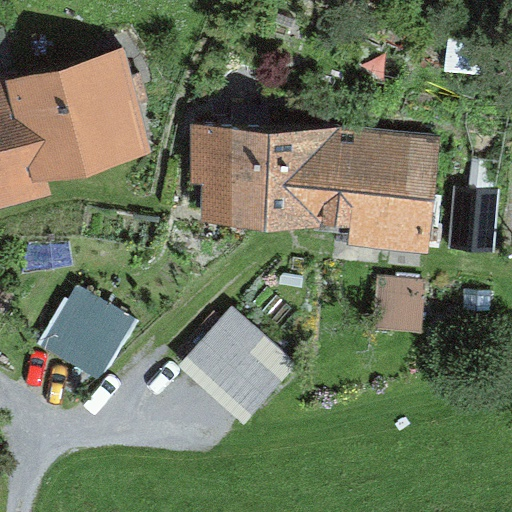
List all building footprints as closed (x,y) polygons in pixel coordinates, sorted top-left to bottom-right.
[(0,177),(152,140),(129,46),(0,77),(0,177)] [(201,212),(343,214),(361,216),(359,241),(439,249),(451,134),(371,126),(345,123),(203,121),(201,212)] [(425,309),(430,284),(389,277),(384,302),(425,309)] [(182,360),(248,418),(301,358),(235,300),(182,360)] [(123,342),(56,301),(23,353),(90,395),(123,342)]
